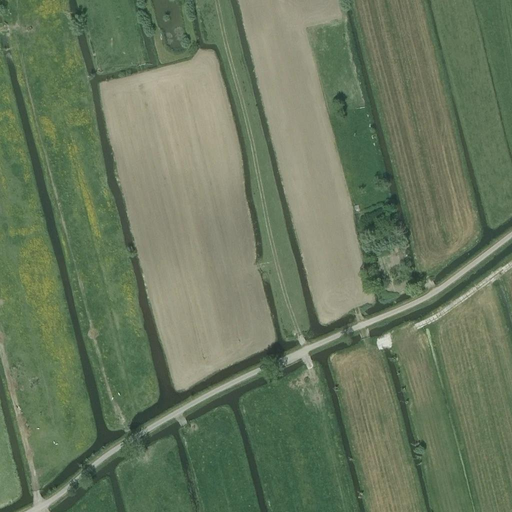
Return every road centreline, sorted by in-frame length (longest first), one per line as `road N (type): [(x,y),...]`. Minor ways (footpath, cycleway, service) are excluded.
road 1 (track): [(304,350),(267,237),(217,0)]
road 2 (track): [(39,507),(0,349)]
